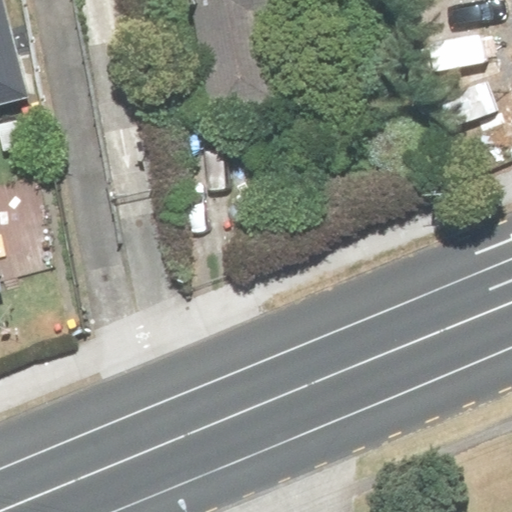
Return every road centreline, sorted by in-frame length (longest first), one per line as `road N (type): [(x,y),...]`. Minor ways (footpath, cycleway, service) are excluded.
road 1 (residential): [(96,0),(167,421)]
road 2 (secondary): [(167,421),(511,287)]
road 3 (secondary): [(0,491),(167,421)]
